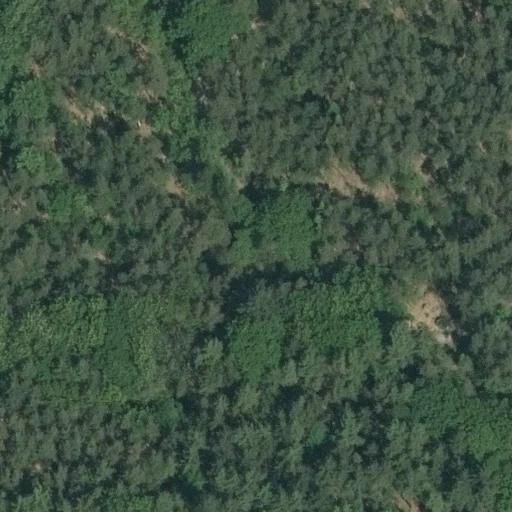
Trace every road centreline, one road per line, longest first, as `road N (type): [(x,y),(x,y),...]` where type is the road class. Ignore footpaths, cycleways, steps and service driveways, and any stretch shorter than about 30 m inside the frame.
road 1 (track): [(374,333),(358,307),(231,185),(187,38),(165,0)]
road 2 (track): [(0,352),(374,333)]
road 3 (track): [(374,333),(511,474)]
road 4 (track): [(511,326),(374,333)]
